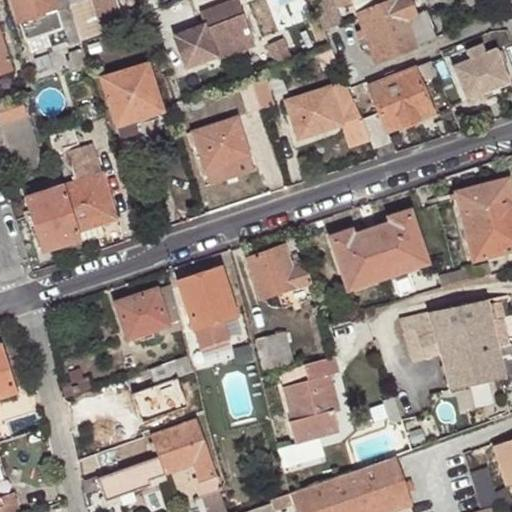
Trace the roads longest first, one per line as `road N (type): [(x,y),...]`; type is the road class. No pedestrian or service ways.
road 1 (residential): [(511,128),(26,294)]
road 2 (residential): [(26,294),(69,460),(73,511)]
